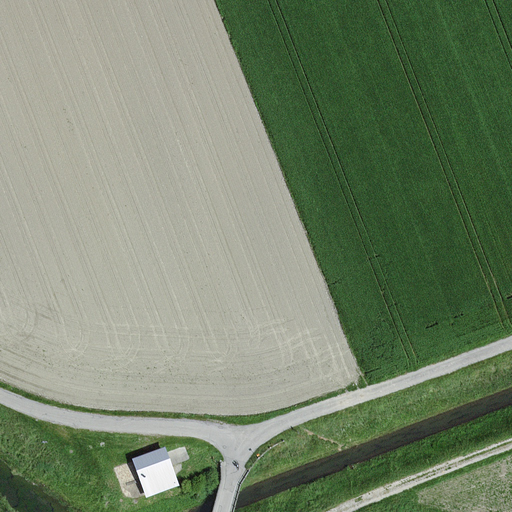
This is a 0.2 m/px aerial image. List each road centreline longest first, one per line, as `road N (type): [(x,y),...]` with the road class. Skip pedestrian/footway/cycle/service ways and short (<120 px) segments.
road 1 (unclassified): [(511,341),(240,441),(224,511)]
road 2 (track): [(240,441),(209,429),(100,423),(0,392)]
